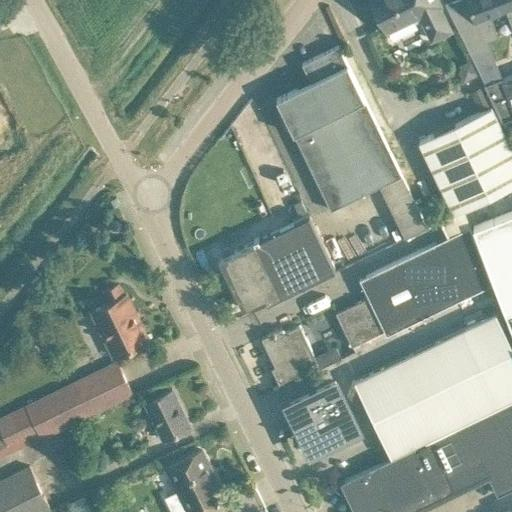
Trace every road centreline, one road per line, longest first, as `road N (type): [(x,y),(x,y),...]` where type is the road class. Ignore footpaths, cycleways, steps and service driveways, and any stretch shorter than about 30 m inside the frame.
road 1 (unclassified): [(293,511),(144,203)]
road 2 (unclassified): [(144,203),(307,0)]
road 3 (unclassified): [(144,203),(34,0)]
